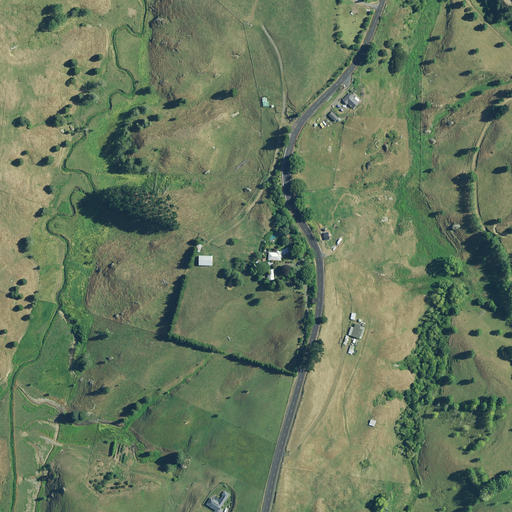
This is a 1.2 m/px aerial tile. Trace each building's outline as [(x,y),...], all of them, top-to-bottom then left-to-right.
[(353,109),(359,102),(357,100),(355,102),(353,99),(355,97),(350,92),(343,100),(347,104),(348,103),(353,109)] [(339,118),(332,111),(329,115),(335,121),(337,119),(337,120),(338,120),(338,121),(339,121),(340,121),(341,121),(341,120),(341,119),(341,118),(340,118),(339,118)] [(277,250),(277,252),(269,252),(268,260),(281,260),(281,257),(291,251),(288,247),(281,250),(277,250)] [(213,265),(213,256),(199,255),(199,265),(213,265)] [(361,325),(356,323),(354,327),(352,326),(349,334),(361,339),(365,327),(361,326),(361,325)] [(371,418),(369,424),(375,427),(377,421),(371,418)] [(230,494),(225,490),(222,495),(223,495),(219,502),(211,497),(207,504),(216,510),(214,511),(222,511),(224,510),(221,508),(230,494)]
